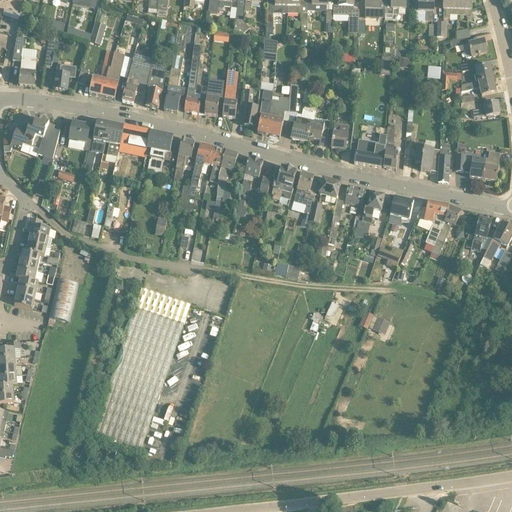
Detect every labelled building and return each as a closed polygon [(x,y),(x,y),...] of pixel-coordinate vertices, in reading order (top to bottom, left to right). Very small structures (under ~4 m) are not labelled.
[(157,12),(158,6),(158,0),(149,0),(148,11),(157,12)] [(158,0),(158,6),(157,12),(167,13),(168,0),(158,0)] [(199,0),(205,1),(204,0),(184,0),(184,9),(193,10),(194,0),(199,0)] [(215,0),(215,5),(209,4),(208,14),(217,15),(218,8),(231,9),(231,0),(215,0)] [(245,0),(245,6),(244,8),(237,7),(234,35),(237,35),(246,27),(242,22),(243,22),(244,15),(251,16),(252,4),(260,5),(260,0),(245,0)] [(267,0),(266,26),(266,34),(272,34),(272,26),(273,14),(287,14),(287,0),(274,0),(275,0),(267,0)] [(299,0),(287,0),(287,14),(301,15),(301,33),(307,33),(307,15),(307,1),(307,0),(300,0),(299,0)] [(327,7),(327,0),(312,0),(312,1),(307,1),(307,15),(314,15),(315,7),(327,7)] [(333,8),(333,13),(333,17),(347,17),(347,22),(349,22),(348,36),(358,36),(359,23),(359,12),(353,12),(353,0),(337,0),(337,8),(333,8)] [(365,0),(365,11),(376,11),(376,17),(385,17),(385,11),(381,11),(381,0),(365,0)] [(385,2),(385,11),(385,17),(385,22),(393,23),(393,11),(398,11),(398,17),(405,17),(405,11),(405,0),(391,0),(392,2),(385,2)] [(418,0),(418,5),(416,5),(416,13),(426,13),(425,22),(433,23),(433,0),(418,0)] [(450,21),(450,17),(457,17),(457,12),(457,0),(443,0),(443,20),(450,21)] [(457,0),(457,12),(457,17),(466,18),(468,22),(473,21),(474,21),(473,20),(471,12),(471,0),(457,0)] [(128,16),(127,22),(142,25),(143,20),(128,16)] [(100,48),(105,28),(102,27),(104,20),(98,18),(90,45),(100,48)] [(64,25),(63,26),(57,25),(55,33),(62,36),(64,25)] [(437,25),(437,27),(437,39),(445,39),(445,25),(437,25)] [(437,39),(437,27),(429,27),(429,39),(437,39)] [(215,42),(229,44),(231,34),(216,32),(215,42)] [(456,42),(465,40),(469,39),(468,32),(457,34),(456,42)] [(80,33),(78,40),(78,41),(89,44),(92,37),(91,36),(80,33)] [(21,64),(21,66),(20,74),(19,87),(34,88),(36,61),(22,60),(24,49),(25,49),(26,41),(16,40),(12,62),(21,64)] [(467,46),(465,40),(456,42),(453,43),(455,49),(463,47),(466,60),(478,58),(480,58),(480,57),(487,56),(484,42),(474,44),(467,46)] [(263,55),(276,56),(277,43),(264,41),(263,55)] [(193,102),(195,93),(200,48),(194,47),(188,96),(187,96),(186,99),(184,114),(204,117),(206,104),(193,102)] [(100,81),(93,80),(89,96),(102,99),(109,70),(110,70),(114,54),(107,53),(100,81)] [(114,102),(117,92),(125,57),(114,54),(110,70),(109,70),(102,99),(114,102)] [(134,57),(122,104),(133,106),(137,90),(138,85),(146,87),(152,62),(134,57)] [(181,98),(179,98),(176,97),(183,60),(174,58),(172,68),(167,95),(164,113),(177,116),(181,98)] [(470,66),(460,68),(461,74),(471,72),(470,66)] [(476,84),(490,81),(492,80),(489,66),(475,70),(477,77),(474,77),(476,84)] [(55,83),(54,91),(67,93),(69,79),(74,80),(76,70),(57,68),(56,76),(54,76),(54,83),(55,83)] [(441,81),(441,68),(428,68),(428,80),(441,81)] [(163,89),(158,88),(162,71),(151,69),(148,86),(146,94),(150,95),(146,109),(158,111),(163,89)] [(81,72),(77,85),(85,87),(89,74),(81,72)] [(227,74),(226,83),(226,86),(224,100),(222,119),(235,121),(237,105),(233,104),(237,75),(227,74)] [(495,94),(492,80),(490,81),(476,84),(461,87),(461,91),(461,94),(480,90),(482,97),(495,94)] [(217,99),(224,100),(226,86),(208,84),(206,104),(204,117),(217,119),(219,102),(217,101),(217,99)] [(291,87),(290,100),(289,114),(296,115),(298,88),(291,87)] [(265,137),(270,118),(270,115),(273,96),(259,94),(258,106),(263,107),(261,119),(257,136),(265,137)] [(251,109),(253,97),(243,95),(241,108),(246,108),(244,117),(245,117),(244,127),(254,129),(256,120),(258,110),(251,109)] [(462,105),(474,103),(473,97),(461,99),(462,105)] [(278,116),(270,115),(270,118),(265,137),(279,141),(284,123),(283,123),(284,116),(283,115),(283,114),(289,114),(290,100),(280,99),(278,116)] [(474,103),(462,105),(461,105),(460,114),(470,112),(470,111),(475,110),(474,103)] [(497,105),(488,106),(484,107),(485,111),(472,113),(473,120),(499,117),(497,105)] [(313,125),(314,122),(314,121),(315,114),(314,112),(305,110),(303,111),(300,122),(296,121),(291,141),(306,144),(307,140),(311,124),(313,125)] [(47,130),(49,125),(37,121),(34,127),(29,126),(26,134),(16,131),(11,145),(22,149),(23,147),(39,152),(47,130)] [(314,122),(313,125),(311,124),(307,140),(320,143),(319,147),(326,149),(329,125),(314,122)] [(97,123),(94,139),(91,153),(89,153),(86,166),(92,167),(96,154),(103,156),(105,145),(108,145),(113,127),(97,123)] [(55,127),(49,125),(47,130),(39,152),(37,156),(44,159),(42,165),(51,169),(53,162),(60,134),(53,132),(55,127)] [(83,152),(89,153),(91,153),(94,139),(88,138),(90,128),(73,125),(69,142),(84,145),(83,152)] [(117,159),(118,156),(120,148),(124,129),(113,127),(108,145),(106,157),(117,159)] [(331,151),(345,153),(346,143),(348,129),(334,127),(331,151)] [(138,153),(146,154),(150,134),(124,129),(120,148),(132,150),(132,148),(138,150),(138,153)] [(383,171),(395,173),(398,155),(393,155),(394,148),(393,148),(395,131),(387,130),(386,138),(387,138),(386,142),(385,151),(384,154),(383,158),(384,159),(383,171)] [(173,139),(161,137),(150,134),(146,154),(146,152),(151,154),(150,159),(150,161),(149,161),(147,171),(161,174),(163,162),(177,165),(179,156),(170,154),(173,139)] [(381,170),(383,158),(384,154),(385,151),(386,142),(382,141),(381,145),(376,144),(374,159),(355,155),(353,166),(381,170)] [(182,142),(179,156),(177,165),(173,186),(181,187),(182,183),(184,169),(194,171),(196,164),(200,148),(195,146),(186,143),(182,142)] [(438,185),(447,186),(448,177),(450,177),(450,169),(448,169),(449,150),(443,150),(444,145),(439,145),(439,150),(440,150),(438,175),(438,185)] [(420,173),(430,174),(434,151),(426,150),(426,147),(418,146),(415,165),(421,166),(420,173)] [(194,171),(191,188),(189,198),(194,199),(195,189),(197,189),(202,166),(209,168),(209,167),(214,150),(200,147),(200,148),(196,164),(194,171)] [(226,154),(214,150),(209,167),(214,168),(210,182),(218,185),(219,179),(218,179),(226,154)] [(456,173),(464,174),(465,154),(457,153),(456,173)] [(218,190),(217,194),(216,199),(222,199),(222,203),(229,204),(231,192),(225,191),(226,181),(228,173),(233,174),(238,157),(226,154),(218,179),(219,179),(218,185),(218,190)] [(488,161),(485,161),(483,182),(496,184),(500,156),(489,154),(488,161)] [(118,156),(117,159),(115,167),(121,169),(124,157),(118,156)] [(469,180),(483,182),(485,161),(472,159),(469,180)] [(253,179),(258,181),(263,165),(249,161),(245,177),(241,194),(245,195),(246,192),(250,193),(252,185),(253,179)] [(272,201),(279,203),(280,200),(290,202),(293,192),(292,191),(297,174),(281,170),(277,184),(275,183),(271,197),(273,197),(272,201)] [(57,179),(73,184),(75,177),(65,174),(65,172),(60,171),(57,179)] [(307,203),(304,215),(311,216),(313,205),(314,199),(310,198),(313,188),(311,187),(314,179),(301,175),(295,199),(307,203)] [(270,181),(263,180),(259,196),(267,198),(270,181)] [(36,196),(44,198),(47,184),(40,182),(36,196)] [(340,187),(323,182),(319,196),(336,201),(340,187)] [(345,204),(362,208),(366,193),(348,189),(346,197),(346,198),(345,204)] [(52,206),(58,207),(61,191),(56,190),(52,206)] [(368,235),(370,226),(371,226),(372,219),(379,221),(381,214),(384,198),(370,195),(367,210),(365,210),(362,223),(358,223),(355,239),(362,241),(364,234),(368,235)] [(0,227),(1,222),(8,223),(11,210),(4,208),(6,202),(0,200),(0,227)] [(400,228),(402,220),(409,222),(413,205),(394,200),(388,225),(400,228)] [(343,202),(337,201),(333,223),(338,224),(343,202)] [(236,219),(239,220),(241,219),(243,218),(245,217),(246,215),(246,213),(246,211),(245,210),(244,209),(245,203),(240,202),(236,219)] [(428,204),(427,210),(424,222),(432,224),(433,227),(426,245),(434,248),(436,242),(437,243),(447,219),(449,209),(428,204)] [(318,225),(321,207),(313,205),(311,216),(309,223),(318,225)] [(449,209),(447,219),(437,243),(436,242),(434,248),(431,255),(438,258),(443,245),(451,227),(455,228),(460,214),(449,209)] [(96,212),(90,210),(86,226),(92,227),(96,212)] [(33,227),(31,236),(48,240),(50,231),(41,229),(42,223),(30,220),(29,226),(33,227)] [(167,223),(158,221),(155,236),(164,237),(167,223)] [(471,252),(480,254),(482,245),(480,245),(481,240),(487,241),(491,224),(479,221),(475,237),(469,235),(466,249),(471,250),(471,252)] [(137,223),(132,222),(129,235),(134,236),(137,223)] [(511,230),(500,225),(485,255),(483,259),(491,263),(500,245),(507,248),(511,238),(511,230)] [(92,239),(99,240),(102,228),(94,226),(92,239)] [(391,263),(390,265),(398,268),(402,256),(390,252),(394,238),(383,235),(377,254),(388,257),(386,262),(391,263)] [(31,236),(28,245),(46,249),(48,240),(31,236)] [(180,250),(187,251),(189,240),(182,238),(180,250)] [(370,253),(377,256),(381,241),(374,238),(370,253)] [(28,245),(27,253),(27,254),(40,257),(40,258),(44,258),(46,249),(28,245)] [(195,246),(192,258),(204,261),(207,249),(195,246)] [(327,250),(327,249),(318,247),(315,261),(324,263),(327,250)] [(21,262),(38,266),(40,258),(40,257),(27,254),(27,253),(23,253),(21,262)] [(497,267),(504,271),(511,256),(505,253),(497,267)] [(57,267),(59,261),(54,260),(50,259),(49,265),(57,267)] [(19,271),(36,275),(38,266),(21,262),(19,271)] [(278,264),(276,275),(298,279),(300,269),(278,264)] [(48,277),(50,278),(55,279),(57,270),(50,268),(48,277)] [(34,284),(35,283),(36,275),(19,271),(16,280),(20,281),(21,280),(34,284)] [(52,288),(55,279),(50,278),(48,277),(46,286),(52,288)] [(21,280),(20,281),(18,289),(36,293),(38,284),(35,283),(34,284),(21,280)] [(78,286),(57,281),(48,320),(70,325),(78,286)] [(18,289),(16,298),(34,302),(36,293),(18,289)] [(91,438),(140,455),(190,307),(141,291),(91,438)] [(14,307),(32,311),(34,302),(16,298),(14,307)] [(333,325),(340,307),(332,304),(325,322),(333,325)] [(359,327),(368,332),(375,318),(366,313),(359,327)] [(385,337),(391,324),(378,319),(372,331),(385,337)] [(0,360),(15,360),(14,351),(20,351),(20,344),(8,345),(8,351),(0,351),(0,360)] [(0,360),(0,369),(15,369),(15,360),(0,360)] [(0,378),(16,378),(15,369),(0,369),(0,378)] [(0,378),(0,387),(13,387),(17,387),(16,378),(0,378)] [(0,396),(13,396),(13,387),(0,387),(0,396)] [(0,406),(14,405),(13,396),(0,396),(0,406)] [(0,412),(0,422),(6,424),(8,415),(0,412)] [(13,453),(9,452),(0,450),(0,459),(5,461),(5,458),(12,459),(13,453)]
